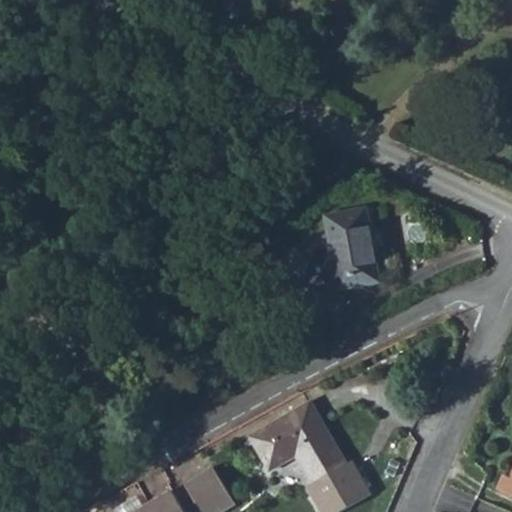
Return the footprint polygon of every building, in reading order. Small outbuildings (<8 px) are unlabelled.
[(338,212),(353,285),(389,278),(374,205),(338,212)] [(256,426),(274,461),(298,449),(314,479),(309,481),(325,511),(330,511),(373,491),(355,458),(351,460),(318,396),(256,426)] [(177,485),(195,511),(217,511),(228,504),(203,467),(177,485)] [(497,485),(511,492),(511,467),(509,474),(504,471),(497,485)] [(195,511),(177,485),(164,493),(175,511),(195,511)] [(175,511),(164,493),(136,511),(175,511)]
